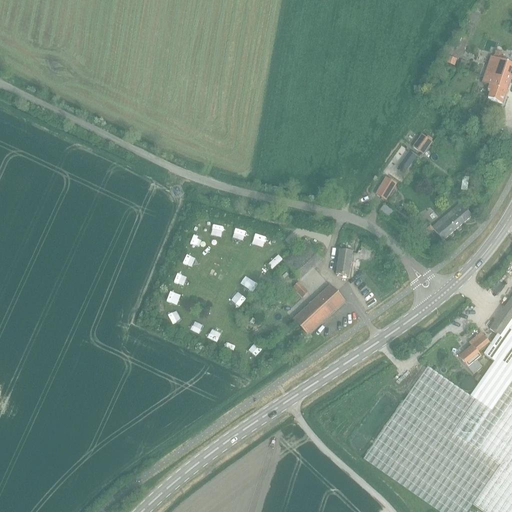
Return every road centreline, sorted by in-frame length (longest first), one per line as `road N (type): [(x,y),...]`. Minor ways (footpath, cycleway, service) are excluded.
road 1 (unclassified): [(438,298),(387,236),(199,178),(0,82)]
road 2 (secondary): [(138,511),(184,470),(438,298)]
